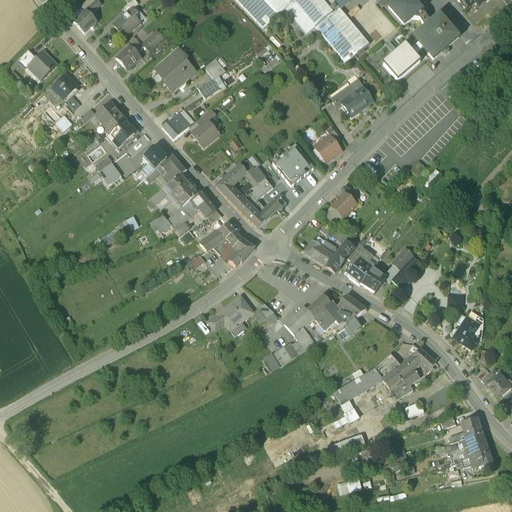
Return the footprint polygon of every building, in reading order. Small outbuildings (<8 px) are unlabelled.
[(89,0),(81,7),(85,12),(89,16),(99,6),(94,0),(89,0)] [(234,0),(263,31),(285,10),(292,3),(289,0),(234,0)] [(330,0),(289,0),(292,3),(294,2),(300,9),(307,3),(311,8),(311,7),(311,8),(317,15),(323,22),(324,23),(316,30),(320,34),(320,35),(345,65),(368,46),(339,10),(330,0)] [(330,0),(339,10),(351,0),(330,0)] [(422,10),(413,0),(396,0),(388,7),(404,26),(412,19),(421,11),(422,10)] [(134,1),(122,11),(126,16),(133,10),(138,6),(134,1)] [(307,3),(300,9),(294,2),(292,3),(285,10),(293,19),(307,36),(323,22),(317,15),(311,8),(311,7),(311,8),(307,3)] [(126,16),(113,26),(113,27),(118,33),(119,33),(122,30),(126,36),(127,36),(140,25),(140,24),(135,19),(138,17),(138,16),(133,10),(126,16)] [(430,22),(421,11),(412,19),(418,20),(425,27),(430,22)] [(85,12),(73,23),(85,35),(97,24),(89,16),(85,12)] [(425,27),(413,36),(419,43),(423,48),(433,59),(442,52),(443,53),(445,54),(449,51),(449,49),(447,47),(459,37),(439,14),(430,22),(425,27)] [(157,33),(142,47),(149,54),(164,41),(157,33)] [(419,43),(410,51),(414,56),(423,48),(419,43)] [(383,64),(397,82),(420,62),(414,56),(410,51),(405,45),(383,64)] [(129,48),(116,60),(121,67),(127,73),(141,60),(129,48)] [(178,50),(158,67),(167,77),(162,81),(173,93),(195,74),(185,62),(187,60),(178,50)] [(28,52),(16,64),(25,72),(29,68),(28,68),(36,60),(28,52)] [(43,53),(41,55),(48,61),(50,59),(43,53)] [(48,61),(41,55),(36,60),(28,68),(29,68),(43,82),(58,67),(50,59),(48,61)] [(216,62),(205,71),(213,81),(225,74),(216,62)] [(10,70),(4,75),(15,86),(20,80),(10,70)] [(67,77),(65,79),(44,97),(57,111),(63,106),(72,98),(78,93),(75,90),(77,88),(67,77)] [(213,81),(198,91),(204,101),(219,91),(213,81)] [(328,103),(331,101),(351,87),(347,81),(327,95),(324,97),(328,103)] [(371,101),(358,82),(351,87),(353,90),(353,91),(354,93),(340,104),(342,108),(351,119),(360,112),(359,110),(371,101)] [(351,87),(331,101),(338,111),(342,108),(340,104),(354,93),(353,91),(353,90),(351,87)] [(324,97),(327,95),(324,90),(311,100),(318,110),(328,103),(324,97)] [(72,98),(63,106),(72,115),(81,107),(72,98)] [(109,104),(94,117),(110,135),(111,134),(125,122),(109,104)] [(89,112),(84,117),(81,120),(84,126),(94,117),(89,112)] [(209,112),(196,123),(200,127),(206,122),(207,123),(214,117),(209,112)] [(178,116),(162,129),(173,142),(189,129),(178,116)] [(125,122),(111,134),(116,140),(115,141),(120,147),(135,134),(125,122)] [(200,127),(191,135),(203,149),(218,137),(207,123),(206,122),(200,127)] [(340,140),(331,128),(326,132),(329,137),(335,144),(340,140)] [(90,140),(96,147),(103,140),(98,134),(90,140)] [(335,144),(329,137),(314,148),(325,164),(341,152),(335,144)] [(237,140),(230,144),(235,151),(242,147),(237,140)] [(313,170),(295,147),(272,164),(290,188),(313,170)] [(149,150),(144,154),(146,157),(143,160),(150,168),(154,172),(156,170),(160,167),(167,160),(156,148),(151,152),(149,150)] [(76,159),(79,166),(88,159),(83,152),(76,159)] [(167,160),(160,167),(166,173),(169,171),(174,176),(175,178),(185,172),(171,157),(167,160)] [(107,159),(95,168),(99,174),(111,165),(107,159)] [(418,163),(410,172),(419,180),(427,171),(418,163)] [(252,170),(247,164),(242,168),(247,174),(249,172),(249,173),(252,170)] [(108,187),(121,178),(111,165),(99,174),(108,187)] [(240,166),(231,174),(237,183),(240,180),(247,174),(242,168),(240,166)] [(166,173),(160,167),(156,170),(159,174),(162,177),(166,173)] [(147,177),(149,176),(154,172),(150,168),(143,173),(147,177)] [(256,169),(253,171),(252,170),(249,173),(249,172),(247,174),(240,180),(247,189),(250,192),(265,179),(256,169)] [(154,172),(149,176),(152,180),(159,174),(156,170),(154,172)] [(166,173),(162,177),(167,182),(174,176),(169,171),(166,173)] [(435,171),(424,183),(428,187),(440,175),(435,171)] [(231,174),(216,187),(224,197),(231,189),(237,183),(231,174)] [(101,179),(100,178),(98,175),(89,182),(92,185),(101,179)] [(181,176),(165,189),(178,204),(193,191),(181,176)] [(250,192),(249,192),(251,195),(254,198),(262,192),(269,185),(265,179),(250,192)] [(278,196),(269,185),(262,192),(271,203),(272,201),(273,200),(278,196)] [(239,196),(231,189),(224,197),(237,210),(246,203),(244,201),(239,196)] [(247,189),(239,196),(244,201),(251,195),(249,192),(250,192),(247,189)] [(193,191),(178,204),(182,208),(198,196),(193,191)] [(360,202),(351,193),(347,197),(356,206),(360,202)] [(201,194),(189,203),(197,212),(200,209),(204,213),(211,207),(201,194)] [(251,195),(244,201),(246,203),(248,206),(255,199),(254,198),(251,195)] [(347,197),(344,195),(332,208),(343,219),(356,206),(347,197)] [(271,203),(258,215),(259,216),(251,224),(257,230),(276,211),(279,208),(276,204),(281,199),(279,196),(278,196),(273,200),(271,203)] [(286,205),(281,199),(276,204),(279,208),(281,210),(286,205)] [(457,200),(449,207),(452,210),(460,203),(457,200)] [(258,215),(248,206),(246,203),(237,210),(251,224),(259,216),(258,215)] [(211,207),(204,213),(208,217),(215,212),(211,207)] [(343,219),(332,208),(326,214),(327,217),(334,224),(338,225),(343,219)] [(167,223),(174,231),(188,219),(179,211),(167,223)] [(216,212),(215,212),(208,217),(205,220),(216,233),(228,225),(216,212)] [(149,225),(155,234),(158,232),(160,235),(171,228),(163,218),(149,225)] [(100,250),(138,230),(133,219),(119,226),(120,230),(95,242),(100,250)] [(183,225),(170,235),(175,241),(183,236),(189,232),(195,227),(196,226),(192,221),(184,227),(183,225)] [(324,224),(319,230),(326,237),(332,231),(324,224)] [(216,233),(207,239),(205,241),(208,243),(209,242),(214,248),(225,240),(235,233),(228,225),(216,233)] [(354,231),(347,226),(342,231),(348,237),(354,231)] [(195,227),(189,232),(198,243),(205,237),(195,227)] [(342,231),(335,239),(334,239),(333,241),(340,247),(348,237),(342,231)] [(242,241),(235,233),(225,240),(234,250),(236,248),(239,251),(228,263),(235,268),(240,263),(241,264),(254,249),(242,241)] [(205,237),(198,243),(197,244),(204,253),(214,248),(209,242),(208,243),(205,241),(207,239),(205,237)] [(353,250),(346,259),(351,263),(361,249),(362,250),(368,244),(362,239),(354,250),(353,250)] [(225,240),(214,248),(228,263),(239,251),(236,248),(234,250),(225,240)] [(321,248),(312,242),(303,253),(312,259),(324,267),(332,255),(321,248)] [(324,243),(321,248),(332,255),(335,251),(324,243)] [(346,244),(338,253),(327,269),(335,274),(346,259),(353,250),(346,244)] [(30,255),(37,251),(34,245),(27,250),(30,255)] [(362,250),(361,249),(351,263),(349,265),(354,268),(359,260),(372,270),(375,266),(369,262),(372,258),(362,250)] [(412,259),(403,251),(399,256),(408,264),(412,259)] [(408,264),(399,256),(391,265),(395,269),(400,273),(408,264)] [(197,257),(187,264),(190,269),(201,263),(197,257)] [(408,264),(400,273),(406,278),(418,264),(412,259),(408,264)] [(372,270),(359,260),(354,268),(347,277),(359,287),(372,270)] [(395,269),(385,280),(386,280),(385,281),(390,284),(391,283),(400,273),(395,269)] [(385,280),(372,270),(359,287),(374,296),(380,288),(381,289),(384,284),(383,283),(385,281),(386,280),(385,280)] [(406,278),(400,273),(391,283),(402,292),(411,283),(406,278)] [(330,304),(323,297),(307,312),(315,321),(329,338),(336,334),(337,335),(343,330),(347,327),(336,315),(339,312),(331,303),(330,304)] [(365,311),(346,297),(339,306),(342,309),(353,320),(365,311)] [(462,299),(449,298),(447,313),(461,315),(462,299)] [(240,299),(217,316),(218,317),(224,325),(230,333),(241,324),(253,315),(240,299)] [(264,306),(258,311),(265,321),(274,314),(264,306)] [(283,324),(297,341),(305,353),(315,347),(305,336),(310,332),(306,329),(315,321),(307,312),(304,308),(283,324)] [(353,320),(342,309),(339,312),(336,315),(347,327),(352,324),(351,322),(353,320)] [(218,317),(208,324),(215,333),(224,325),(218,317)] [(462,318),(460,318),(457,323),(457,326),(461,328),(466,321),(462,318)] [(483,322),(468,318),(466,321),(478,329),(482,332),(483,322)] [(478,329),(466,321),(461,328),(458,333),(454,340),(453,340),(471,352),(478,342),(472,338),(478,329)] [(241,324),(230,333),(234,338),(245,330),(241,324)] [(357,331),(352,324),(347,327),(343,330),(349,337),(357,331)] [(297,341),(284,349),(291,361),(305,353),(297,341)] [(419,351),(412,345),(406,352),(412,359),(419,351)] [(284,349),(272,356),(279,369),(284,366),(291,361),(284,349)] [(490,350),(480,349),(479,366),(489,366),(490,350)] [(419,351),(412,359),(400,368),(408,376),(413,372),(421,366),(418,363),(425,355),(419,351)] [(436,365),(425,355),(418,363),(421,366),(413,372),(419,381),(424,378),(436,365)] [(279,369),(272,356),(264,361),(273,373),(279,369)] [(374,372),(331,397),(339,409),(382,381),(393,373),(400,368),(390,357),(374,372)] [(400,368),(393,373),(400,382),(401,383),(404,381),(403,380),(408,376),(400,368)] [(356,380),(364,376),(361,370),(353,374),(356,380)] [(419,381),(413,372),(408,376),(403,380),(404,381),(408,387),(409,388),(419,381)] [(484,389),(498,376),(494,372),(480,384),(484,389)] [(393,373),(382,381),(389,391),(396,385),(400,382),(393,373)] [(498,376),(484,389),(496,403),(511,391),(498,376)] [(396,385),(389,391),(391,394),(398,388),(396,385)] [(408,387),(401,392),(398,388),(391,394),(397,402),(413,393),(409,388),(408,387)] [(384,407),(393,402),(391,398),(382,403),(384,407)] [(511,402),(502,410),(511,422),(511,417),(511,402)] [(409,419),(424,413),(421,403),(405,409),(409,419)] [(355,409),(345,414),(349,424),(359,420),(355,409)] [(452,420),(438,425),(441,432),(455,427),(452,420)] [(476,420),(460,426),(464,437),(466,441),(482,436),(476,420)] [(466,441),(465,442),(467,450),(465,451),(466,455),(468,458),(479,455),(477,452),(486,448),(482,436),(466,441)] [(458,437),(448,441),(450,447),(460,443),(459,439),(458,437)] [(350,443),(331,450),(336,462),(354,455),(350,443)] [(458,446),(443,450),(445,458),(460,454),(458,446)] [(479,455),(468,458),(468,459),(470,466),(481,462),(480,459),(489,456),(486,448),(477,452),(479,455)] [(404,452),(393,456),(395,463),(407,460),(404,452)] [(489,456),(480,459),(481,462),(483,468),(484,472),(493,469),(489,456)] [(405,462),(390,467),(393,475),(400,472),(404,471),(408,469),(405,462)] [(481,462),(470,466),(472,472),(483,468),(481,462)] [(457,471),(446,475),(448,481),(459,477),(457,471)] [(358,481),(347,484),(350,494),(362,492),(358,481)] [(460,481),(449,485),(451,490),(463,488),(460,481)] [(349,489),(338,492),(340,498),(350,495),(349,489)]
